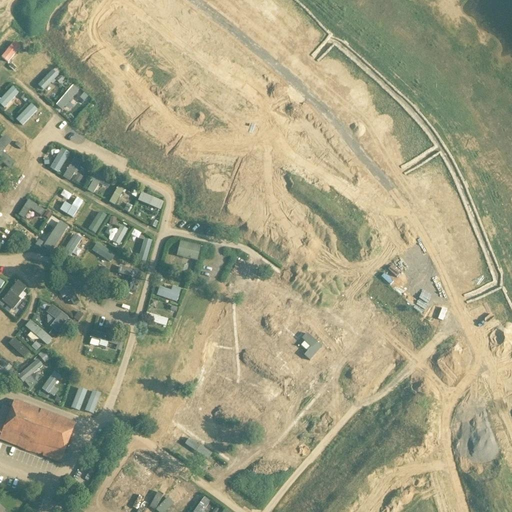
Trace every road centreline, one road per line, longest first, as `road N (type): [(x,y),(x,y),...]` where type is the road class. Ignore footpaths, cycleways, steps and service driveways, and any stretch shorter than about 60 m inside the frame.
road 1 (track): [(185,0),(314,102),(418,223),(511,436)]
road 2 (track): [(374,511),(387,474),(407,465),(430,470),(458,495),(462,511)]
